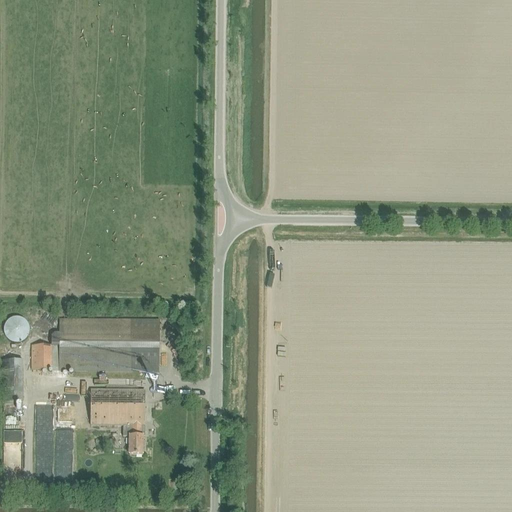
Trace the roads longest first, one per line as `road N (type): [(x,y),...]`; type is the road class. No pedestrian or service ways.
road 1 (unclassified): [(214,511),(218,257),(233,219)]
road 2 (unclassified): [(233,219),(511,223)]
road 3 (unclassified): [(233,219),(218,172),(220,0)]
